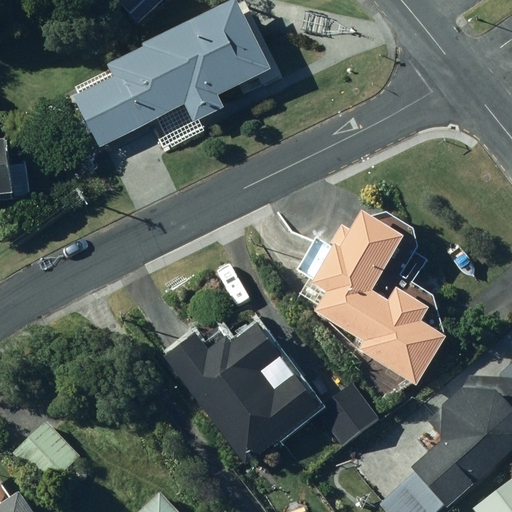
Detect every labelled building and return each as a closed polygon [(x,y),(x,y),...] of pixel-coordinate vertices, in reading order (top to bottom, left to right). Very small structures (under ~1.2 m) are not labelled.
[(123,0),(148,25),(173,0),(123,0)] [(160,53),(123,71),(129,83),(91,102),(113,148),(195,108),(204,126),(234,111),(229,100),(284,73),(251,5),(159,50),(160,53)] [(0,198),(27,197),(25,149),(0,149),(0,198)] [(368,354),(424,388),(454,339),(452,338),(442,298),(420,285),(435,261),(424,254),(426,250),(422,231),(397,216),(383,219),(377,216),(365,237),(350,228),(337,249),(324,242),(305,273),(325,286),(315,301),(329,309),(325,315),(374,344),(368,354)] [(206,335),(167,363),(191,395),(198,391),(252,466),(323,415),(348,448),(385,422),(361,388),(330,410),(308,379),(286,395),(273,376),(295,361),(272,329),(244,349),(229,328),(210,341),(206,335)] [(422,471),(424,474),(405,489),(424,511),(444,511),(452,505),(457,511),(511,464),(511,372),(507,377),(509,380),(480,380),(470,395),(436,423),(454,444),(422,471)] [(52,425),(19,456),(50,490),(84,459),(52,425)] [(0,511),(40,511),(31,497),(20,505),(0,473),(0,511)] [(511,511),(511,493),(486,511),(511,511)] [(118,494),(92,510),(93,511),(118,511),(126,508),(118,494)] [(183,511),(170,497),(153,511),(183,511)]
